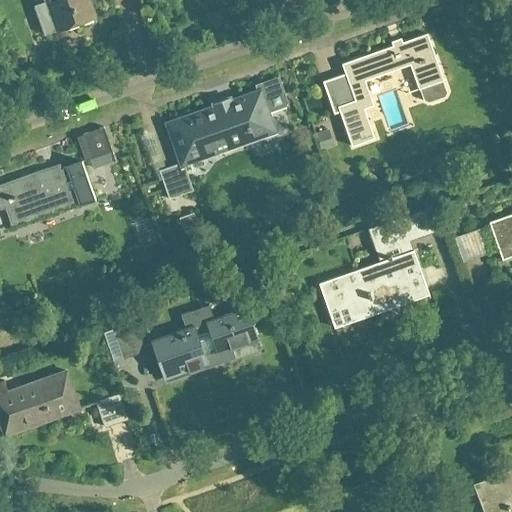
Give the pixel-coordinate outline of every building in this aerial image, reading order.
[(95,19),(88,0),(45,0),(47,2),(34,7),(44,36),(95,19)] [(375,139),(364,110),(373,106),(365,82),(409,66),(418,91),(420,90),(424,101),(428,103),(444,97),(447,92),(427,35),(341,65),(344,75),(322,83),(334,115),(339,113),(351,147),(375,139)] [(182,163),(276,131),(270,113),(288,107),(278,77),(255,85),(258,95),(228,105),(229,108),(217,112),(217,109),(169,125),(181,162),(158,170),(167,197),(190,189),(182,163)] [(115,162),(103,128),(82,135),(93,169),(115,162)] [(95,200),(81,162),(66,167),(64,163),(46,169),(0,185),(0,206),(3,205),(10,226),(78,203),(79,205),(95,200)] [(379,263),(319,284),(334,328),(354,321),(352,315),(426,289),(413,251),(404,254),(400,245),(444,229),(436,206),(367,230),(379,263)] [(193,212),(179,218),(185,233),(199,228),(193,212)] [(511,214),(488,223),(501,261),(511,256),(511,214)] [(471,295),(485,292),(476,253),(462,256),(471,295)] [(246,309),(214,320),(209,306),(180,316),(185,330),(152,342),(165,380),(207,365),(204,358),(216,354),(220,365),(222,364),(218,353),(255,340),(255,341),(257,340),(246,309)] [(145,353),(135,323),(113,331),(123,360),(124,360),(123,355),(142,349),(144,353),(145,353)] [(79,410),(66,372),(8,393),(3,381),(0,382),(0,425),(4,437),(79,410)] [(128,421),(119,396),(96,404),(105,429),(128,421)] [(511,511),(511,473),(477,487),(487,511),(511,511)]
